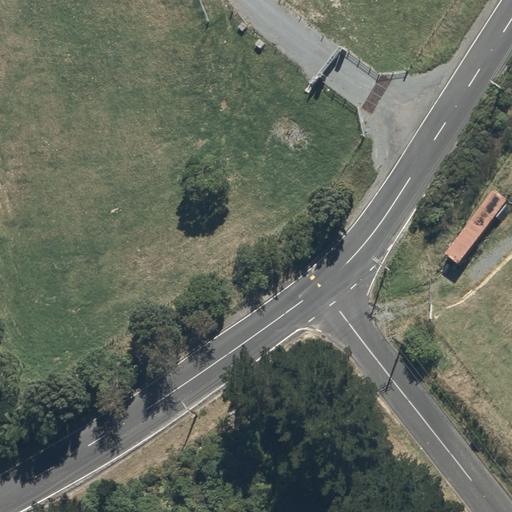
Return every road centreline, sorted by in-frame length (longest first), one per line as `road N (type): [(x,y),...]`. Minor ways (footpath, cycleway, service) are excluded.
road 1 (unclassified): [(319,286),(0,498)]
road 2 (unclassified): [(511,21),(410,180),(353,256),(319,286)]
road 3 (residential): [(494,511),(319,286)]
